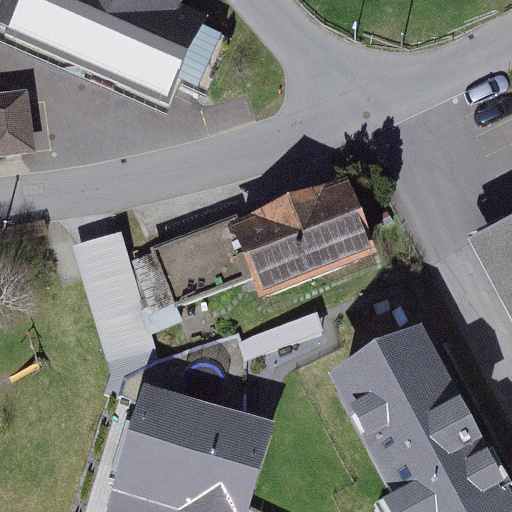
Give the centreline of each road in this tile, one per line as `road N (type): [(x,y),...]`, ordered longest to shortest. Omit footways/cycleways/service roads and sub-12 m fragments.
road 1 (residential): [(370,111),(263,153),(83,202),(0,213)]
road 2 (residential): [(370,111),(511,373)]
road 3 (residential): [(262,0),(370,111)]
road 4 (residential): [(511,51),(440,89),(370,111)]
